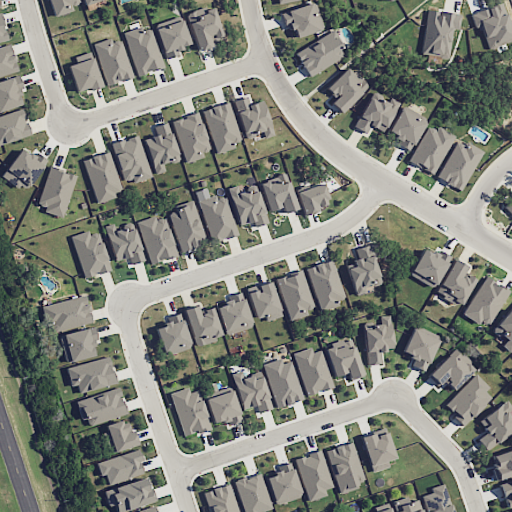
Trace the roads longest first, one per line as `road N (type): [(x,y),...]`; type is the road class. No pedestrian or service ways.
road 1 (residential): [(246,0),(281,90),(314,131),(511,256)]
road 2 (residential): [(384,180),(347,222),(122,302)]
road 3 (residential): [(174,467),(397,395)]
road 4 (residential): [(188,511),(122,302)]
road 5 (residential): [(66,129),(266,60)]
road 6 (residential): [(397,395),(450,450),(478,511)]
road 7 (residential): [(27,0),(66,129)]
